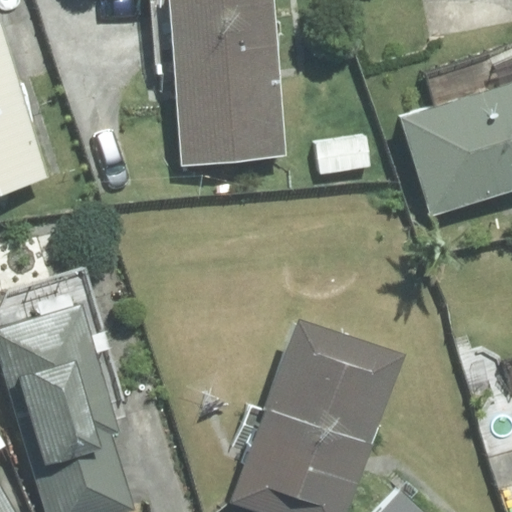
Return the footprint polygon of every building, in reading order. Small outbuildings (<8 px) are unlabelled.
[(280,0),(156,0),(160,107),(180,106),(182,160),(285,157),(280,0)] [(12,13),(0,16),(0,189),(57,173),(12,13)] [(511,74),(400,112),(432,211),(511,185),(511,74)] [(369,128),(311,138),(317,176),(375,165),(369,128)] [(86,284),(0,306),(0,347),(42,511),(129,511),(144,508),(86,284)] [(345,511),(410,341),(306,302),(233,496),(275,511),(345,511)] [(0,511),(21,511),(0,473),(0,511)] [(434,511),(412,487),(383,511),(434,511)]
